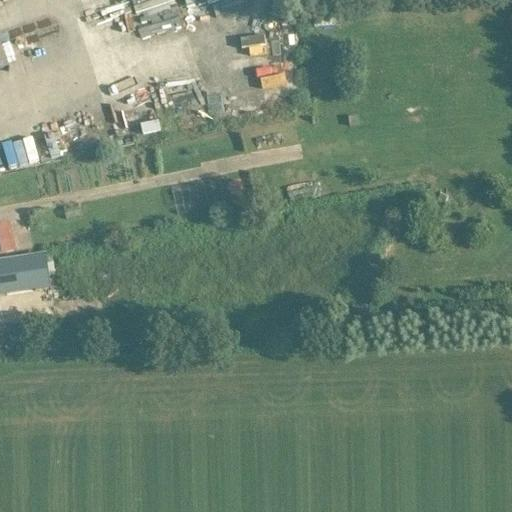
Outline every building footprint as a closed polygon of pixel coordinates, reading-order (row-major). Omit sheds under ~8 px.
[(206,0),(182,0),(184,8),(207,4),(206,0)] [(0,67),(18,63),(11,41),(0,44),(0,67)] [(0,162),(2,170),(22,164),(15,141),(0,145),(0,162)] [(240,181),(228,184),(231,197),(243,194),(240,181)] [(44,257),(33,258),(38,292),(49,290),(44,257)]
